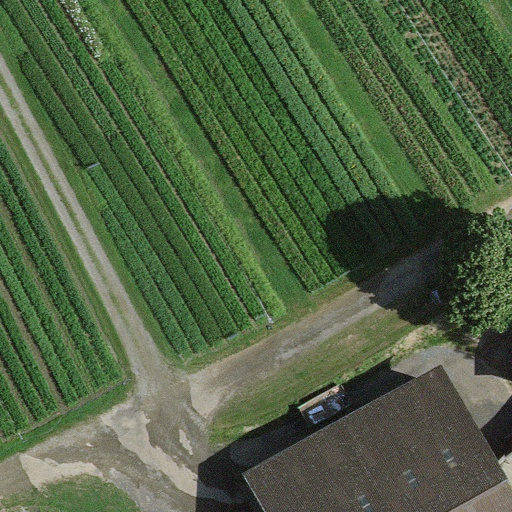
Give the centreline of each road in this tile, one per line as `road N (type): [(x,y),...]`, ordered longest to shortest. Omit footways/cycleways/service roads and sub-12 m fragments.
road 1 (track): [(0,80),(180,435)]
road 2 (track): [(180,435),(224,395),(511,222)]
road 3 (track): [(0,486),(59,459),(180,435)]
